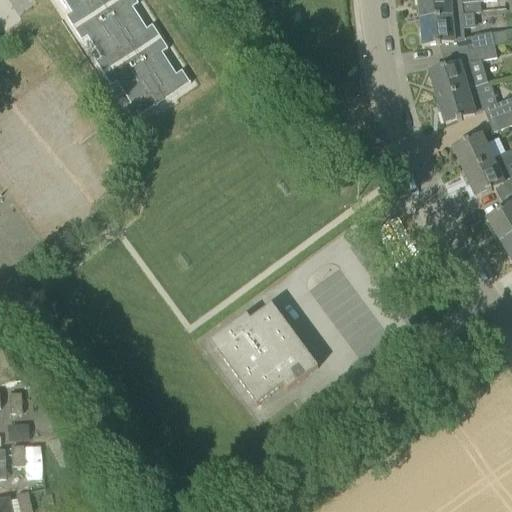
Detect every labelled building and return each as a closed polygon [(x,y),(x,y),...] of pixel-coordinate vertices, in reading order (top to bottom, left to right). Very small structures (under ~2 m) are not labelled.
[(63,0),(72,14),(71,14),(68,17),(67,17),(82,41),(83,41),(87,38),(88,38),(102,60),(101,60),(97,62),(96,63),(112,87),(113,86),(116,84),(117,83),(132,105),(130,106),(127,108),(126,109),(133,120),(132,121),(133,122),(159,105),(165,101),(191,84),(191,83),(190,83),(190,84),(182,72),(181,73),(178,75),(177,76),(163,54),(164,53),(167,51),(168,50),(153,26),(152,27),(148,29),(147,30),(133,8),(134,8),(138,5),(139,5),(135,0),(63,0)] [(475,15),(475,16),(482,15),(481,4),(511,1),(511,0),(419,0),(422,20),(475,15)] [(495,48),(492,35),(465,40),(464,31),(476,30),(475,16),(475,15),(422,20),(424,47),(440,45),(444,59),(495,48)] [(505,33),(492,35),(495,48),(508,46),(505,33)] [(439,100),(490,85),(483,63),(497,60),(495,48),(444,59),(446,70),(431,74),(439,100)] [(490,125),(511,116),(511,100),(497,106),(491,85),(490,85),(439,100),(446,126),(478,116),(477,116),(485,113),(490,125)] [(511,116),(490,125),(494,135),(511,127),(511,116)] [(466,175),(511,154),(511,152),(507,155),(500,140),(486,146),(482,137),(455,150),(466,175)] [(501,200),(511,194),(511,154),(466,175),(477,199),(495,190),(501,200)] [(504,243),(511,237),(511,194),(501,200),(505,209),(488,220),(504,243)] [(272,308),(251,323),(247,318),(210,345),(257,408),(284,389),(287,393),(318,371),(272,308)] [(23,416),(22,396),(10,397),(10,417),(23,416)] [(29,427),(11,427),(12,443),(30,443),(29,427)] [(60,469),(78,461),(67,438),(49,447),(49,448),(35,455),(45,474),(59,467),(60,469)] [(25,469),(24,449),(12,449),(13,470),(25,469)] [(13,511),(10,493),(0,494),(0,511),(13,511)] [(19,511),(32,511),(29,495),(17,498),(18,502),(19,511)]
